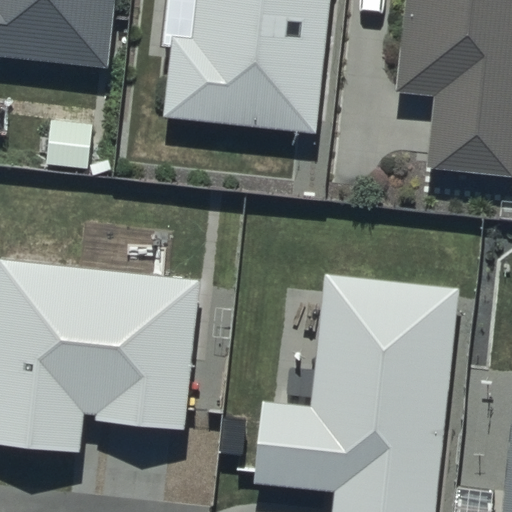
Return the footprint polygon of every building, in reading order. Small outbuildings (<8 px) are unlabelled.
[(0,0),(0,48),(107,61),(113,0),(0,0)] [(315,128),(328,0),(195,0),(192,33),(172,31),(163,112),(315,128)] [(511,171),(511,0),(404,0),(396,87),(434,91),(428,163),(511,171)] [(184,421),(199,275),(0,254),(0,436),(80,445),(84,411),(184,421)] [(435,511),(458,285),(326,271),(313,401),(261,396),(252,481),(335,489),(332,511),(435,511)] [(511,511),(511,414),(501,511),(511,511)]
